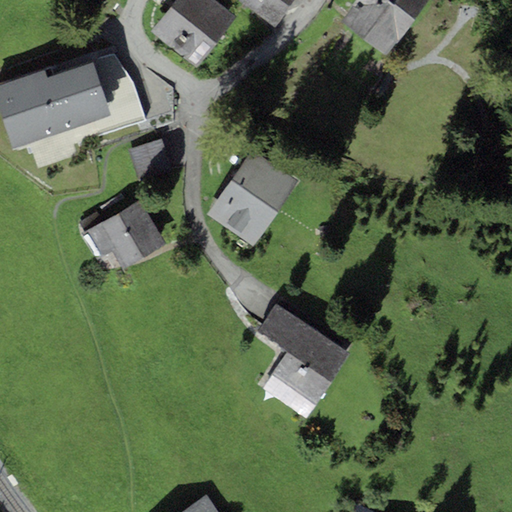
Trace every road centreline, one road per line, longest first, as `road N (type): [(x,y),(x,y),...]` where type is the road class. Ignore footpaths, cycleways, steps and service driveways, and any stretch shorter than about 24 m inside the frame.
road 1 (track): [(42,209),(143,462),(107,511)]
road 2 (residential): [(322,0),(274,55),(191,91),(134,43),(127,17),(140,0)]
road 3 (track): [(42,209),(102,195),(110,155),(182,123),(191,91)]
